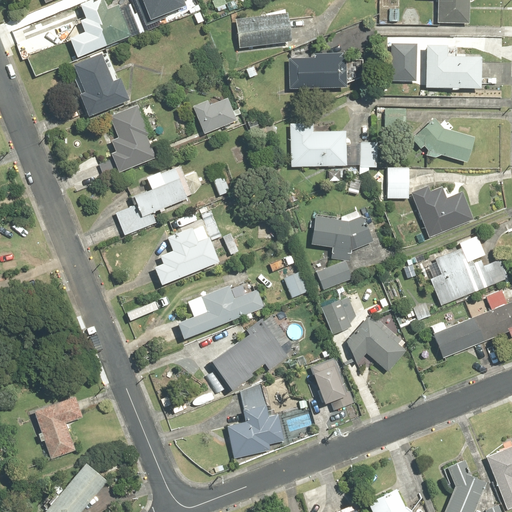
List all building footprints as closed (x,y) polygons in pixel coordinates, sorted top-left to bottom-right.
[(69,37),(77,57),(132,35),(119,4),(108,9),(104,0),(88,0),(80,3),(85,18),(80,20),(85,31),(69,37)] [(134,0),(145,25),(188,8),(184,0),(134,0)] [(380,0),(381,7),(387,7),(387,21),(398,21),(398,7),(398,0),(380,0)] [(437,0),(437,23),(469,24),(469,0),(437,0)] [(288,12),(235,18),(239,48),(292,41),(288,12)] [(390,41),(389,77),(413,78),(413,41),(390,41)] [(448,44),(426,43),(425,88),(481,89),(482,55),(447,55),(448,44)] [(79,94),(88,115),(128,99),(120,77),(113,80),(101,51),(73,63),(85,92),(79,94)] [(346,56),(288,57),(289,88),(347,87),(346,56)] [(208,100),(193,106),(204,134),(238,120),(229,97),(210,104),(208,100)] [(137,104),(109,115),(118,137),(111,139),(116,151),(111,153),(119,172),(156,157),(147,135),(149,134),(137,104)] [(403,110),(381,108),(380,128),(402,130),(403,110)] [(420,148),(423,145),(427,149),(426,155),(435,157),(440,154),(466,162),(474,136),(442,127),(434,117),(411,137),(420,148)] [(366,120),(359,120),(357,135),(365,135),(366,120)] [(313,122),(289,123),(290,166),(346,164),(345,130),(313,131),(313,122)] [(137,204),(115,212),(124,234),(156,222),(152,212),(188,198),(187,196),(195,193),(201,185),(196,172),(184,177),(180,166),(167,171),(166,169),(147,176),(152,189),(134,196),(137,204)] [(406,168),(383,168),(383,172),(373,172),(373,182),(383,182),(383,198),(406,198),(406,168)] [(226,183),(221,174),(211,180),(216,189),(226,183)] [(428,185),(411,192),(429,237),(474,219),(462,190),(446,197),(442,186),(430,191),(428,185)] [(315,215),(310,243),(332,246),(330,259),(349,261),(351,249),(373,241),(363,216),(350,220),(315,215)] [(163,263),(154,266),(161,284),(220,262),(205,224),(193,229),(192,227),(167,237),(173,250),(160,255),(163,263)] [(229,233),(219,237),(225,252),(234,248),(229,233)] [(461,247),(434,258),(441,274),(430,278),(441,305),(508,278),(500,259),(483,266),(480,260),(474,263),(472,259),(485,254),(477,235),(459,242),(461,247)] [(344,260),(313,271),(320,290),(350,279),(344,260)] [(281,278),(284,287),(280,289),(283,295),(280,296),(283,305),(293,301),(291,297),(307,291),(299,270),(281,278)] [(178,322),(184,338),(264,307),(258,290),(234,298),(229,285),(188,301),(193,316),(178,322)] [(333,288),(313,296),(328,333),(348,325),(333,288)] [(430,326),(442,357),(509,331),(511,337),(511,336),(511,300),(506,303),(501,290),(486,296),(491,309),(445,326),(443,321),(430,326)] [(424,302),(410,307),(408,303),(401,306),(407,322),(428,313),(424,302)] [(406,350),(367,316),(346,340),(356,364),(365,353),(388,372),(406,350)] [(265,323),(211,360),(231,389),(253,375),(251,372),(265,363),(269,369),(287,356),(265,323)] [(334,357),(310,366),(324,403),(330,401),(334,410),(355,403),(350,390),(347,391),(334,357)] [(75,396),(34,410),(51,459),(76,450),(67,423),(82,417),(75,396)] [(245,421),(227,424),(234,459),(271,451),(269,444),(284,441),(279,413),(268,416),(266,404),(242,409),(245,421)] [(511,443),(485,454),(506,509),(511,506),(511,443)] [(473,511),(486,480),(471,475),(464,457),(446,464),(454,483),(442,511),(473,511)] [(83,511),(109,481),(86,462),(44,511),(83,511)] [(320,485),(303,492),(306,500),(324,492),(320,485)] [(367,499),(372,511),(412,511),(404,505),(395,486),(367,499)] [(357,511),(354,503),(330,511),(357,511)]
